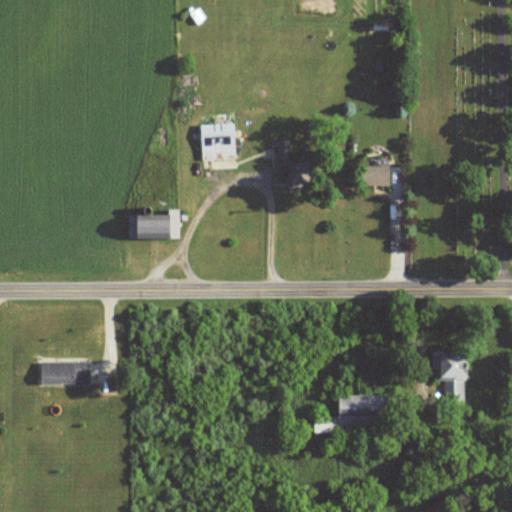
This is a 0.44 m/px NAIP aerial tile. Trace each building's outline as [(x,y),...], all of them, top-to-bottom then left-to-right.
[(236,157),(235,123),(202,124),(203,159),(221,159),(221,158),(236,157)] [(293,139),(278,139),(279,174),(293,174),(293,187),(314,186),(313,157),(293,157),(293,139)] [(371,166),(371,185),(392,185),(392,166),(371,166)] [(182,210),(172,209),(172,215),(129,214),(128,238),(181,239),(182,210)] [(436,353),(436,379),(473,378),(473,352),(436,353)] [(90,361),(44,361),(44,384),(90,384),(90,361)] [(392,395),(341,395),(341,416),(315,416),(315,429),(392,428),(392,395)]
